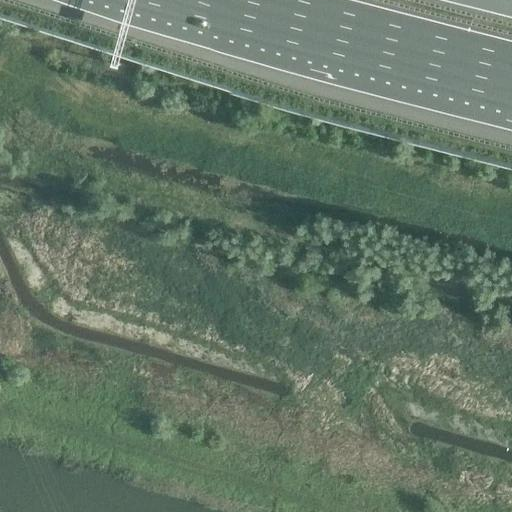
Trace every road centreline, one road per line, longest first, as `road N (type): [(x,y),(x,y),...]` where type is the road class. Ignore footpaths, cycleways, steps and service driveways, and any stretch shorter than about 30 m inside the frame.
road 1 (track): [(345,511),(0,405)]
road 2 (motorway): [(210,0),(511,82)]
